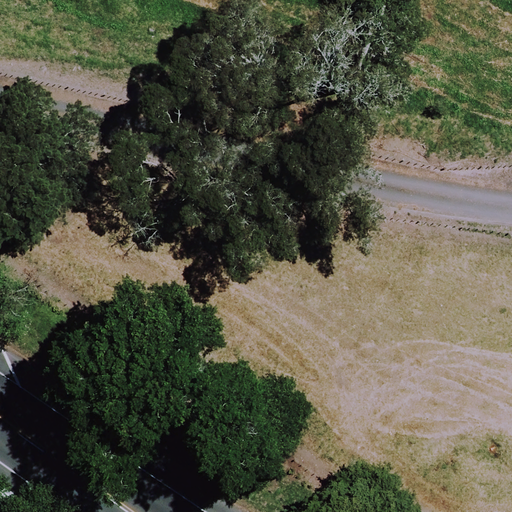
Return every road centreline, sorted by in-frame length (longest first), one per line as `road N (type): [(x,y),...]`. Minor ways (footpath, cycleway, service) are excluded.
road 1 (track): [(511,164),(87,113),(0,91)]
road 2 (secondary): [(125,511),(0,421)]
